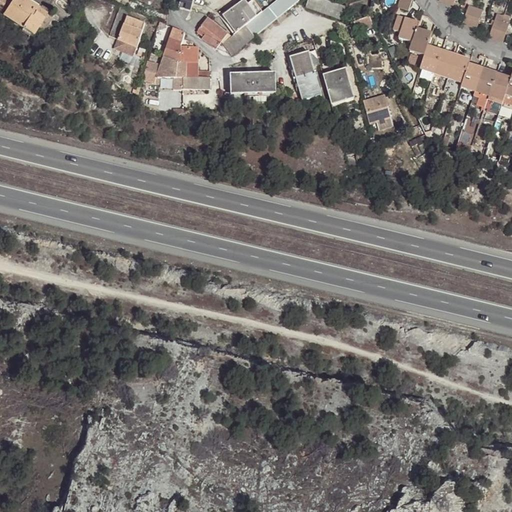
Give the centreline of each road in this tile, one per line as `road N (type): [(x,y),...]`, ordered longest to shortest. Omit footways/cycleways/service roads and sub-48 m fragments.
road 1 (track): [(0,265),(335,344),(511,406)]
road 2 (motorway): [(511,269),(0,145)]
road 3 (motorway): [(0,194),(511,318)]
